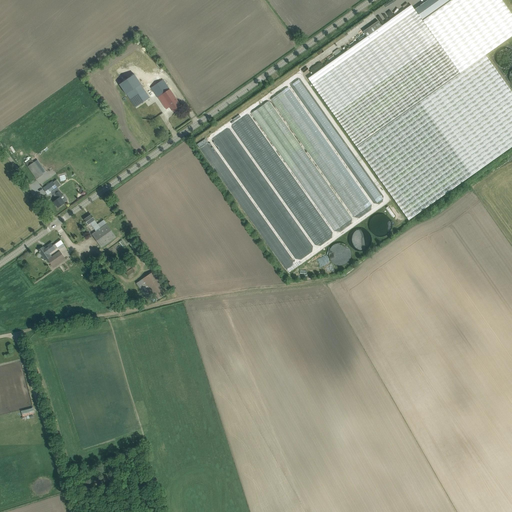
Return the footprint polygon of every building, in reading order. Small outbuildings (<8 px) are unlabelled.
[(511,15),(501,0),(427,0),(414,10),(411,5),(382,26),(378,21),(363,31),(367,36),(308,78),(409,220),(511,146),(511,92),(485,55),(511,35),(511,15)] [(511,51),(503,48),(501,51),(499,53),(496,61),(504,71),(503,75),(508,81),(510,82),(511,85),(511,84),(511,51)] [(239,112),(195,140),(287,273),(391,201),(298,72),(283,81),(267,91),(239,112)] [(163,80),(151,88),(161,103),(165,100),(162,94),(169,89),(163,80)] [(141,84),(126,94),(135,107),(149,98),(141,84)] [(169,89),(162,94),(165,100),(169,105),(164,107),(166,110),(170,107),(174,112),(181,107),(176,100),(169,89)] [(25,163),(36,179),(43,174),(42,174),(46,172),(40,164),(37,166),(34,162),(34,163),(31,159),(25,163)] [(48,195),(51,192),(54,195),(55,194),(58,199),(54,202),(58,208),(64,203),(60,197),(63,196),(57,188),(60,185),(56,179),(53,181),(50,178),(40,185),(43,188),(48,195)] [(91,215),(84,219),(88,225),(90,223),(94,228),(98,225),(94,220),(95,220),(91,215)] [(391,224),(390,220),(386,215),(379,215),(375,215),(370,221),(369,230),(359,229),(354,230),(349,235),(348,238),(353,242),(352,246),(357,251),(360,251),(367,249),(371,245),(373,245),(380,244),(379,240),(384,239),(384,238),(390,231),(391,224)] [(116,237),(104,220),(98,225),(94,228),(96,231),(92,234),(101,247),(116,237)] [(49,253),(57,248),(55,244),(52,246),(51,243),(44,248),(43,247),(39,250),(39,251),(40,252),(46,260),(51,256),(49,253)] [(350,265),(351,247),(334,246),(332,263),(350,265)] [(48,260),(52,266),(58,262),(59,264),(66,259),(60,251),(48,260)] [(126,273),(129,277),(136,272),(133,268),(126,273)] [(148,300),(151,297),(154,301),(167,292),(164,288),(168,285),(156,269),(136,284),(145,296),(148,300)] [(33,408),(21,410),(22,416),(34,414),(33,408)]
